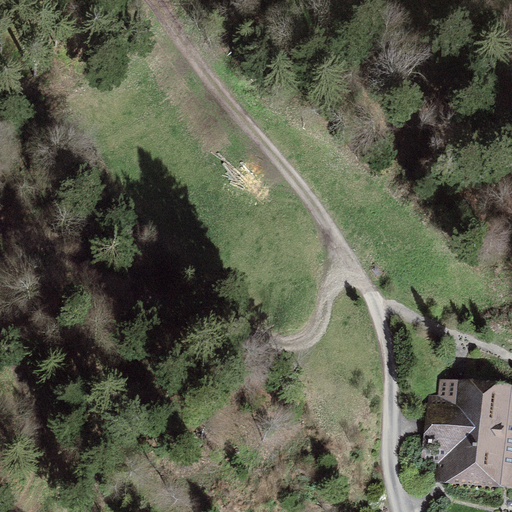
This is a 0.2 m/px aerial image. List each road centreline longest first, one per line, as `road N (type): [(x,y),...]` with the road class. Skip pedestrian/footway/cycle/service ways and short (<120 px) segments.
road 1 (unclassified): [(399,511),(388,444),(387,347),(372,305),(307,195),(198,68)]
road 2 (track): [(345,253),(312,334),(285,343),(142,300),(71,256),(0,229)]
road 3 (track): [(0,323),(42,454),(24,511)]
